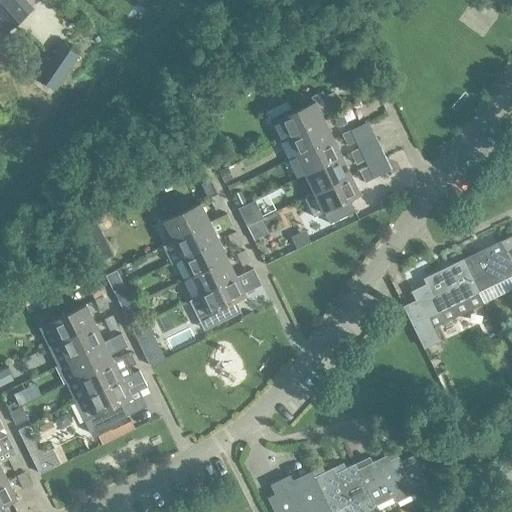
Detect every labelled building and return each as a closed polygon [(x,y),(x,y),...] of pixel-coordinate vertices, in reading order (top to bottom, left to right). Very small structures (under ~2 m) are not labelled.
[(0,0),(0,22),(7,30),(29,10),(19,0),(16,0),(15,0),(0,0)] [(60,44),(47,64),(64,75),(77,55),(60,44)] [(286,100),(265,111),(272,125),(279,121),(287,137),(324,119),(322,115),(331,110),(330,107),(337,104),(332,92),(324,96),(322,91),(311,96),(313,101),(292,111),(286,100)] [(341,111),(332,115),(338,127),(347,123),(341,111)] [(324,119),(287,137),(296,156),(333,138),(324,119)] [(350,130),(341,134),(347,146),(356,142),(350,130)] [(333,138),(296,156),(305,174),(342,156),(333,138)] [(359,148),(350,152),(356,164),(365,160),(359,148)] [(342,156),(305,174),(314,192),(351,174),(342,156)] [(367,166),(359,170),(365,182),(373,178),(367,166)] [(314,194),(304,198),(313,217),(324,212),(329,223),(354,211),(348,199),(360,194),(351,174),(314,192),(314,194)] [(216,193),(208,198),(214,209),(222,205),(216,193)] [(254,200),(238,208),(247,226),(263,219),(254,200)] [(200,202),(163,220),(173,239),(191,230),(210,221),(200,202)] [(191,230),(173,239),(181,257),(191,253),(219,239),(216,233),(224,230),(224,229),(232,224),(227,213),(218,217),(210,221),(191,230)] [(99,227),(84,235),(97,262),(98,262),(113,254),(99,227)] [(235,231),(226,236),(232,247),(241,243),(235,231)] [(511,235),(500,241),(511,265),(511,235)] [(191,253),(181,257),(190,276),(227,258),(219,239),(191,253)] [(511,265),(500,241),(462,259),(478,291),(511,274),(511,265)] [(244,250),(235,254),(241,266),(249,261),(244,250)] [(227,258),(190,276),(191,278),(199,294),(236,276),(227,258)] [(416,301),(404,307),(423,347),(439,339),(433,327),(483,303),(478,291),(462,259),(424,278),(427,284),(411,291),(416,301)] [(208,312),(198,317),(204,330),(240,312),(235,301),(246,295),(242,289),(252,284),(252,282),(258,279),(259,279),(253,267),(252,268),(236,276),(199,294),(208,312)] [(88,268),(82,271),(90,285),(87,287),(94,299),(93,299),(100,312),(108,307),(102,295),(88,268)] [(116,270),(106,275),(114,291),(124,287),(124,286),(116,270)] [(124,287),(114,291),(123,310),(136,303),(127,285),(124,286),(124,287)] [(136,303),(123,310),(132,329),(145,323),(136,303)] [(48,322),(38,327),(47,346),(95,323),(85,304),(48,322)] [(112,314),(103,319),(108,331),(118,326),(112,314)] [(145,323),(132,329),(150,366),(165,358),(147,322),(145,323)] [(95,323),(47,346),(56,365),(104,341),(95,323)] [(120,333),(111,338),(117,350),(126,345),(120,333)] [(104,341),(56,365),(65,383),(113,360),(110,354),(117,351),(117,350),(111,338),(104,341)] [(113,360),(65,383),(74,401),(131,374),(127,367),(135,363),(129,352),(113,360)] [(131,374),(74,401),(84,421),(85,420),(91,433),(127,415),(121,403),(132,398),(128,391),(137,387),(136,386),(144,382),(138,370),(132,373),(131,374)] [(22,406),(9,412),(15,424),(28,418),(22,406)] [(26,426),(18,430),(39,474),(60,464),(53,448),(43,452),(37,438),(33,440),(26,426)] [(0,461),(8,457),(15,454),(15,453),(6,435),(0,438),(0,461)] [(15,454),(8,457),(13,468),(21,465),(16,453),(15,453),(15,454)] [(398,455),(379,465),(393,496),(396,501),(414,492),(417,498),(431,491),(413,455),(400,461),(398,455)] [(376,459),(357,468),(374,505),(393,496),(379,465),(376,459)] [(355,463),(336,472),(350,503),(352,509),(353,511),(369,511),(376,509),(374,505),(357,468),(355,463)] [(511,472),(504,466),(494,479),(509,491),(511,487),(511,472)] [(333,467),(314,476),(330,511),(331,511),(350,503),(336,472),(333,467)] [(23,471),(16,475),(22,486),(29,482),(23,471)] [(290,475),(270,484),(278,500),(270,504),(274,511),(330,511),(314,476),(311,471),(292,480),(290,475)] [(8,480),(0,483),(0,507),(17,499),(8,480)]
